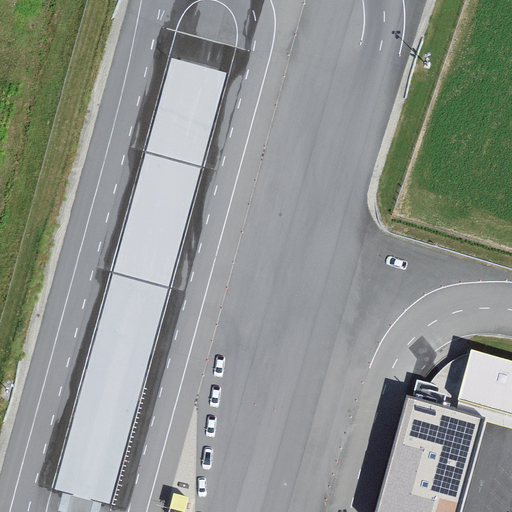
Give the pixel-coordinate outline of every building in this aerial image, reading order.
[(162,53),(68,491),(125,503),(219,65),(162,53)] [(511,363),(470,352),(459,392),(511,407),(511,363)] [(511,407),(459,392),(454,407),(511,423),(511,407)] [(428,511),(455,413),(405,400),(374,511),(428,511)] [(456,511),(481,420),(455,413),(428,511),(456,511)]
